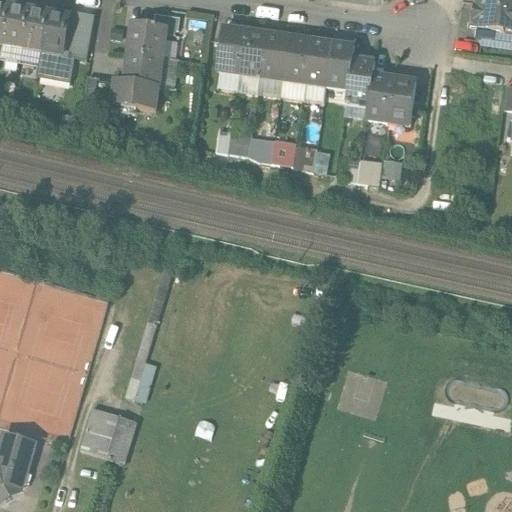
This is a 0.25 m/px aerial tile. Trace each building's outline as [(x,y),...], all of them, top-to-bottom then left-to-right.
[(511,0),(479,0),(479,5),(511,9),(511,0)] [(9,8),(0,5),(0,46),(2,47),(9,8)] [(511,9),(479,5),(478,12),(476,11),(476,13),(472,12),(469,29),(476,30),(480,31),(492,33),(491,35),(504,37),(505,35),(511,35),(511,9)] [(29,11),(9,8),(2,47),(22,50),(29,11)] [(48,15),(29,11),(22,50),(41,54),(48,15)] [(69,18),(48,15),(41,54),(46,55),(41,81),(70,86),(76,55),(88,57),(90,45),(79,43),(80,38),(66,35),(69,18)] [(95,19),(70,15),(69,18),(66,35),(80,38),(79,43),(90,45),(95,19)] [(180,21),(155,18),(154,30),(168,31),(167,33),(178,34),(180,21)] [(154,30),(132,27),(128,56),(163,61),(167,33),(168,31),(154,30)] [(245,34),(223,31),(217,74),(239,78),(245,34)] [(504,37),(491,35),(492,33),(480,31),(478,43),(511,47),(511,35),(505,35),(504,37)] [(267,37),(245,34),(239,78),(261,81),(267,37)] [(289,40),(267,37),(261,81),(283,84),(289,40)] [(311,43),(289,40),(283,84),(304,87),(311,43)] [(333,47),(311,43),(304,87),(326,90),(333,47)] [(354,50),(333,47),(326,90),(348,93),(353,62),(354,50)] [(163,61),(128,56),(124,84),(114,83),(111,108),(156,114),(163,61)] [(374,65),(353,62),(348,93),(346,105),(368,108),(372,79),(374,65)] [(114,83),(88,79),(84,112),(110,116),(111,108),(114,83)] [(394,82),(372,79),(368,108),(366,122),(388,125),(394,82)] [(416,85),(394,82),(388,125),(410,128),(416,85)] [(230,135),(219,133),(216,155),(227,156),(230,135)] [(243,137),(230,135),(227,156),(248,160),(251,144),(242,143),(243,137)] [(274,145),(262,143),(258,165),(271,166),(274,145)] [(286,146),(274,145),(271,166),(283,168),(284,157),(286,147),(286,146)] [(296,149),(286,147),(284,157),(294,158),(296,151),(296,149)] [(317,152),(305,150),(305,152),(301,172),(301,173),(313,175),(317,152)] [(305,152),(296,151),(294,158),(293,171),(301,172),(305,152)] [(294,158),(284,157),(283,168),(283,169),(293,171),(294,158)] [(382,165),(360,162),(360,164),(357,185),(357,186),(379,188),(382,165)] [(360,164),(349,163),(346,184),(357,185),(360,164)] [(163,272),(125,400),(133,402),(145,365),(173,275),(163,272)] [(145,365),(133,402),(145,406),(157,368),(145,365)] [(134,423),(92,410),(80,451),(107,458),(106,461),(122,466),(134,423)] [(34,444),(4,435),(0,448),(0,494),(11,488),(20,491),(34,444)]
